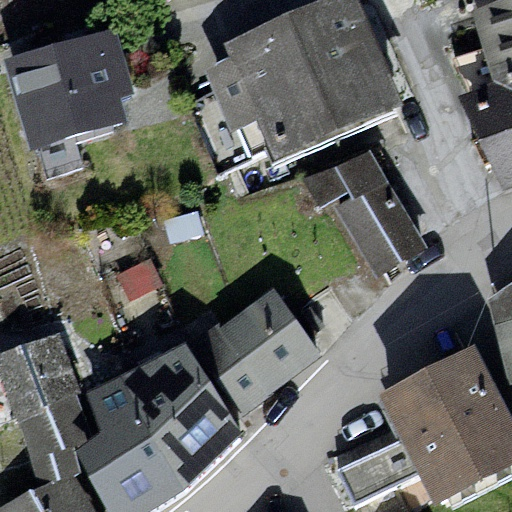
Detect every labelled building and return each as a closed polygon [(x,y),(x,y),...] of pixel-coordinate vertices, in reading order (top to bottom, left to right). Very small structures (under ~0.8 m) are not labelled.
[(349,0),(323,0),(210,49),(220,72),(199,81),(222,136),(248,125),(269,174),(401,118),(349,0)] [(511,199),(511,0),(460,20),(489,95),(455,109),(493,207),(511,199)] [(105,35),(0,63),(0,84),(21,162),(116,136),(106,99),(122,95),(105,35)] [(359,161),(297,183),(314,217),(323,213),(372,291),(423,259),(359,161)] [(511,288),(482,305),(508,392),(511,402),(511,288)] [(310,368),(264,299),(183,353),(199,398),(238,448),(310,368)] [(48,345),(0,361),(0,402),(30,497),(66,483),(59,463),(88,448),(48,345)] [(199,398),(183,353),(109,389),(83,404),(101,450),(69,468),(93,511),(153,511),(168,504),(238,448),(199,398)] [(511,462),(511,459),(461,359),(366,408),(418,510),(511,462)] [(80,511),(66,483),(30,497),(3,511),(80,511)]
